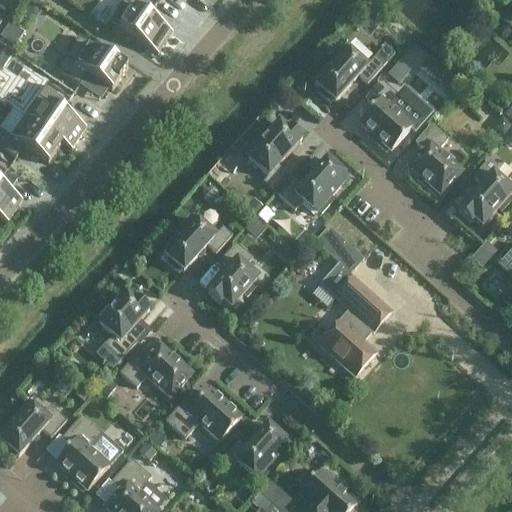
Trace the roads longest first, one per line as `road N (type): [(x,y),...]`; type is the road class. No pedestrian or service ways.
road 1 (residential): [(0,280),(251,0)]
road 2 (residential): [(322,124),(440,232),(421,254),(446,276),(440,282),(511,346)]
road 3 (residential): [(175,303),(410,511)]
